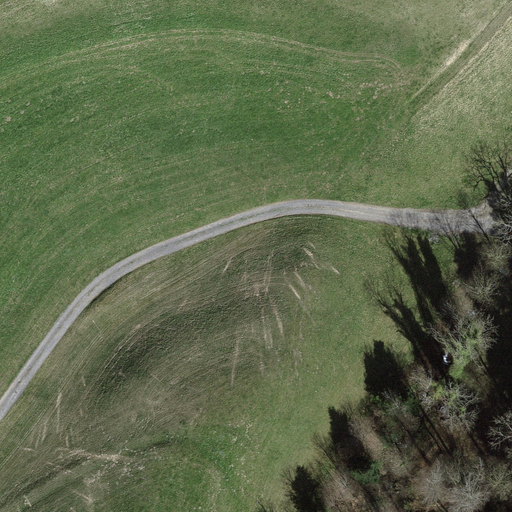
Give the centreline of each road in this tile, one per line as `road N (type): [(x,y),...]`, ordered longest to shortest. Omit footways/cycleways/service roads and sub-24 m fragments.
road 1 (track): [(0,400),(94,283),(149,249),(294,206),(345,205),(461,225)]
road 2 (track): [(345,205),(511,4)]
